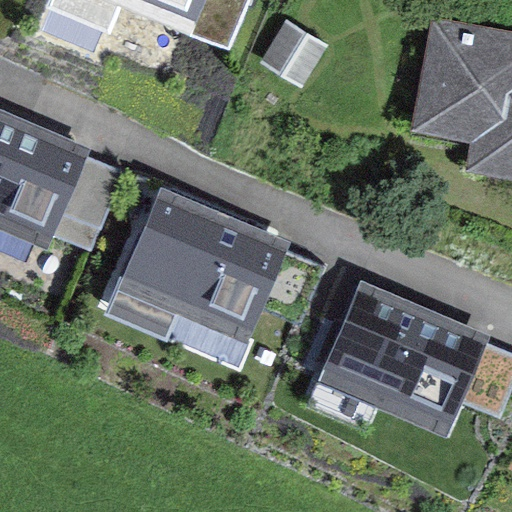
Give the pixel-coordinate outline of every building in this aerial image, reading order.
[(47,0),(40,18),(106,45),(121,8),(225,50),(245,0),(47,0)] [(511,31),(429,17),(409,125),(467,136),(461,169),(511,178),(511,31)] [(324,43),(282,18),(256,63),(298,87),(324,43)] [(90,142),(0,106),(0,258),(25,268),(34,245),(47,250),(62,213),(99,227),(123,168),(86,154),(90,142)] [(289,231),(157,179),(105,310),(224,357),(233,334),(246,339),(261,301),(298,316),(321,257),(284,242),(289,231)] [(359,445),(370,415),(425,437),(434,413),(447,419),(462,381),(499,395),(511,363),(511,332),(486,322),(490,311),(358,259),(294,419),(359,445)]
